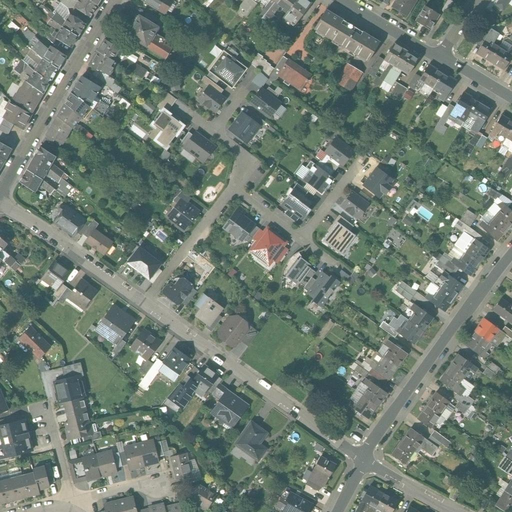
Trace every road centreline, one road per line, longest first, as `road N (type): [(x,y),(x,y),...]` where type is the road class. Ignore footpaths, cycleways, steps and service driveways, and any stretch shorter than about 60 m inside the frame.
road 1 (residential): [(146,300),(364,456)]
road 2 (residential): [(364,456),(511,256)]
road 3 (residential): [(119,0),(0,199)]
road 4 (residential): [(0,202),(146,300)]
road 5 (residential): [(146,300),(235,186)]
